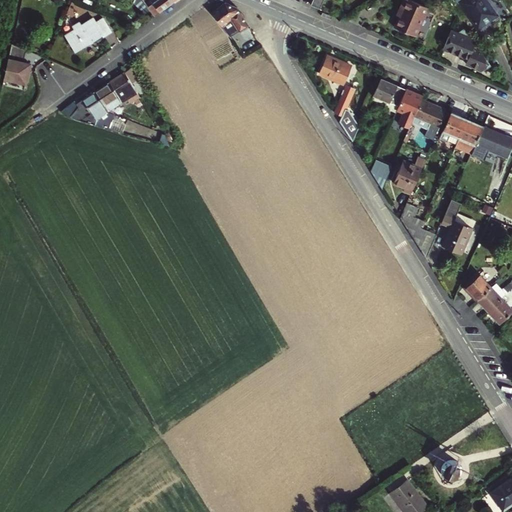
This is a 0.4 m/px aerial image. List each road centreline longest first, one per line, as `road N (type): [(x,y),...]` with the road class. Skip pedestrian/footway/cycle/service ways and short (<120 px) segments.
road 1 (residential): [(284,13),(285,59),(511,426)]
road 2 (tertiary): [(284,13),(511,111)]
road 3 (residential): [(192,0),(38,113)]
